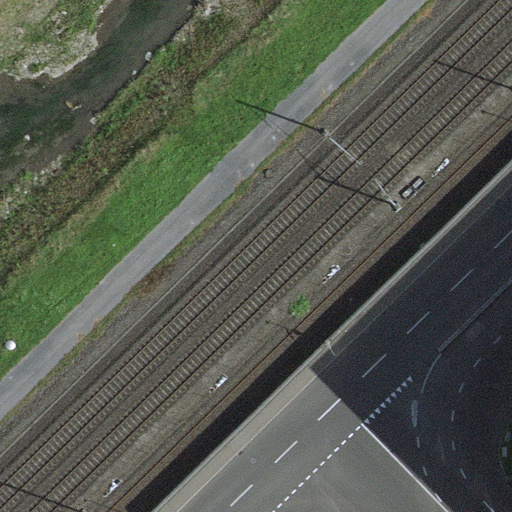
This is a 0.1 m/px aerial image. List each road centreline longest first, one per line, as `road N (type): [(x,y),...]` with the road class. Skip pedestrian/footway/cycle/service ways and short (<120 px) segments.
road 1 (track): [(381,0),(0,383)]
road 2 (unclassified): [(511,230),(340,394)]
road 3 (unclassified): [(472,511),(416,475),(340,394)]
road 4 (unclassified): [(340,394),(222,511)]
